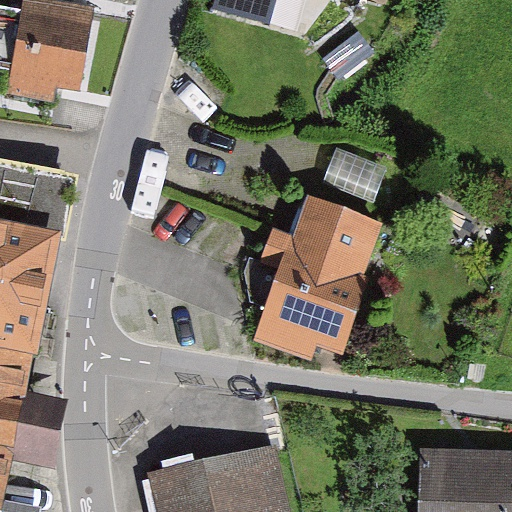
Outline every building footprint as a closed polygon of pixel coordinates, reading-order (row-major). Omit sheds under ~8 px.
[(95,7),(49,0),(21,0),(20,12),(0,9),(0,69),(12,71),(9,96),(54,103),(56,86),(82,90),(95,7)] [(216,0),(214,8),(270,23),(275,0),(216,0)] [(358,34),(322,61),(339,83),(375,56),(358,34)] [(338,150),(325,182),(375,202),(388,170),(338,150)] [(0,511),(41,511),(42,507),(5,501),(13,461),(55,469),(69,398),(29,391),(35,359),(40,359),(74,179),(0,164),(0,511)] [(386,223),(306,196),(294,234),(271,226),(258,266),(277,272),(254,342),(309,361),(315,343),(343,352),(386,223)] [(289,511),(274,446),(150,475),(158,511),(289,511)] [(511,511),(511,454),(420,452),(418,511),(511,511)]
